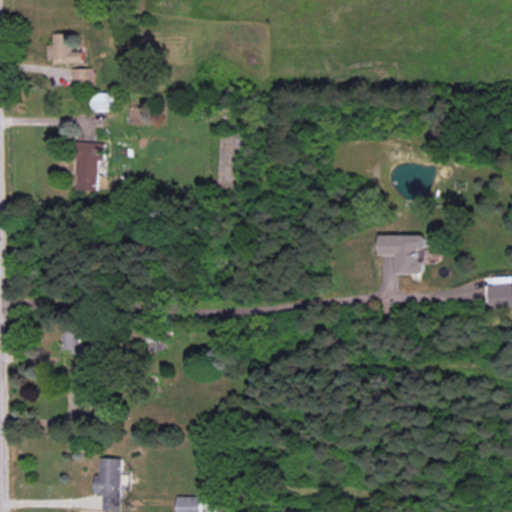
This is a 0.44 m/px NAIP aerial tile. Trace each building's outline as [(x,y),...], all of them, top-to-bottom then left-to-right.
[(72,33),(54,33),(54,44),(49,44),(49,62),(84,62),(84,51),(73,51),(72,33)] [(94,68),(74,68),(74,85),(93,85),(94,68)] [(117,92),(93,93),(94,111),(117,111),(117,92)] [(99,190),(100,160),(106,161),(107,142),(78,142),(77,190),(99,190)] [(381,255),(398,255),(399,274),(424,273),(424,248),(428,248),(428,234),(381,235),(381,255)] [(77,373),(95,373),(95,344),(81,344),(81,331),(64,331),(64,351),(77,351),(77,373)] [(149,335),(149,350),(163,350),(164,335),(149,335)] [(78,396),(93,396),(93,377),(77,377),(78,396)] [(124,458),(101,457),(101,475),(97,474),(96,494),(104,494),(104,511),(123,511),(124,458)] [(202,511),(202,496),(178,496),(178,511),(202,511)]
